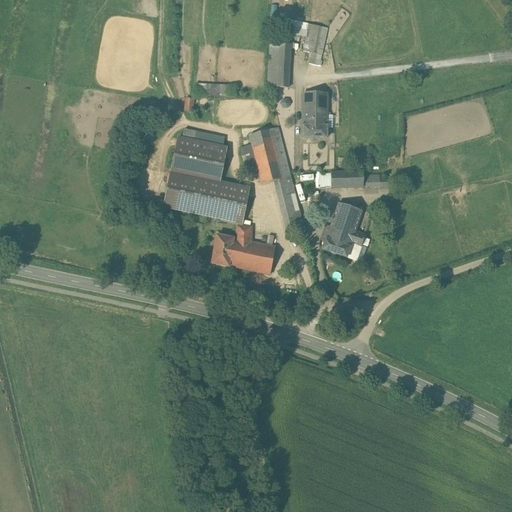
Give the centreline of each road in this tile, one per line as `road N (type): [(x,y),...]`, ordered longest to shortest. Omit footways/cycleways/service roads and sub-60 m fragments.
road 1 (tertiary): [(357,358),(183,305),(0,266)]
road 2 (residential): [(511,250),(394,295),(373,314),(357,358)]
road 3 (track): [(225,511),(244,455),(257,447),(255,407),(286,335)]
road 4 (tertiary): [(511,432),(357,358)]
